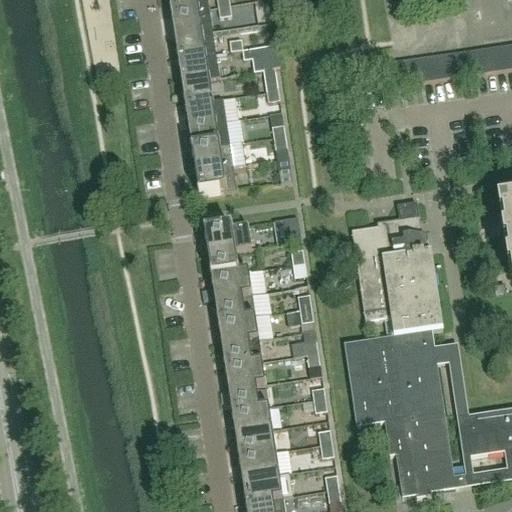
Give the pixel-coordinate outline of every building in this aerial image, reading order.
[(208,0),(169,0),(172,20),(200,16),(210,14),(208,0)] [(231,11),(229,1),(217,3),(219,13),(231,11)] [(232,21),(231,11),(219,13),(220,23),(232,21)] [(417,30),(444,29),(443,12),(416,13),(417,30)] [(210,14),(200,16),(172,20),(176,42),(203,38),(213,37),(210,14)] [(213,37),(203,38),(176,42),(179,65),(217,59),(213,37)] [(243,55),(242,45),(230,47),(231,57),(243,55)] [(274,61),(272,51),(260,53),(262,63),(274,61)] [(508,75),(504,52),(492,53),(496,77),(508,75)] [(496,77),(492,53),(480,55),(484,79),(496,77)] [(484,79),(480,55),(468,57),(471,81),(476,80),(484,79)] [(471,81),(468,57),(456,59),(459,82),(462,82),(471,81)] [(220,82),(217,59),(179,65),(183,88),(220,82)] [(459,82),(456,59),(444,60),(447,84),(459,82)] [(447,84),(444,60),(431,62),(435,86),(447,84)] [(435,86),(431,62),(419,64),(423,88),(435,86)] [(423,88),(419,64),(407,66),(411,89),(423,88)] [(411,89),(407,66),(395,67),(398,91),(411,89)] [(213,105),(210,84),(220,82),(183,88),(186,110),(223,104),(213,105)] [(279,96),(277,86),(266,88),(267,98),(279,96)] [(281,106),(279,96),(267,98),(269,108),(281,106)] [(227,127),(223,104),(186,110),(189,133),(227,127)] [(230,150),(227,127),(189,133),(193,155),(230,150)] [(286,143),(284,131),(272,133),(274,144),(286,143)] [(288,154),(286,143),(274,144),(276,156),(288,154)] [(236,164),(262,161),(261,147),(234,150),(236,164)] [(234,172),(230,150),(193,155),(196,178),(234,172)] [(237,195),(234,172),(196,178),(200,201),(237,195)] [(293,187),(291,173),(279,175),(281,189),(293,187)] [(441,314),(432,257),(425,259),(424,253),(426,253),(429,249),(428,244),(424,240),(422,240),(419,222),(417,208),(398,211),(400,226),(389,227),(378,229),(378,233),(371,234),(352,237),(367,327),(385,324),(388,344),(432,338),(431,337),(444,335),(441,314)] [(300,236),(298,223),(286,224),(288,238),(300,236)] [(249,230),(205,237),(209,260),(236,256),(252,253),(249,230)] [(305,269),(303,255),(291,257),(293,270),(305,269)] [(240,278),(236,256),(209,260),(212,283),(249,277),(249,276),(240,278)] [(307,282),(305,269),(293,270),(295,284),(307,282)] [(253,300),(249,277),(212,283),(216,305),(253,300)] [(256,322),(253,300),(216,305),(219,328),(256,322)] [(312,314),(310,300),(298,302),(300,316),(312,314)] [(314,327),(312,314),(300,316),(302,329),(314,327)] [(260,345),(256,322),(219,328),(222,350),(260,345)] [(445,418),(437,370),(434,353),(432,338),(388,344),(370,347),(345,350),(358,431),(385,428),(445,418)] [(263,367),(260,345),(222,350),(226,373),(263,367)] [(319,359),(317,346),(305,347),(307,361),(319,359)] [(321,372),(319,359),(307,361),(309,374),(321,372)] [(266,390),(263,367),(226,373),(229,395),(266,390)] [(260,413),(257,392),(267,391),(266,390),(229,395),(233,418),(270,412),(270,411),(260,413)] [(326,405),(324,394),(312,395),(314,407),(326,405)] [(328,417),(326,405),(314,407),(316,419),(328,417)] [(273,435),(270,412),(233,418),(236,441),(273,435)] [(511,415),(466,422),(472,462),(494,459),(508,457),(509,463),(511,462),(511,415)] [(454,483),(448,441),(445,418),(385,428),(390,461),(396,460),(402,504),(416,502),(417,504),(432,502),(432,497),(456,494),(455,484),(467,483),(467,481),(466,481),(454,483)] [(277,458),(273,435),(236,441),(240,463),(277,458)] [(332,449),(330,436),(319,438),(321,451),(332,449)] [(334,462),(332,449),(321,451),(323,464),(334,462)] [(280,480),(277,458),(240,463),(243,486),(280,480)] [(284,503),(280,480),(243,486),(246,508),(284,503)] [(339,494),(337,481),(325,483),(327,496),(339,494)] [(341,507),(339,494),(327,496),(329,509),(341,507)] [(284,511),(284,503),(246,508),(246,511),(284,511)]
